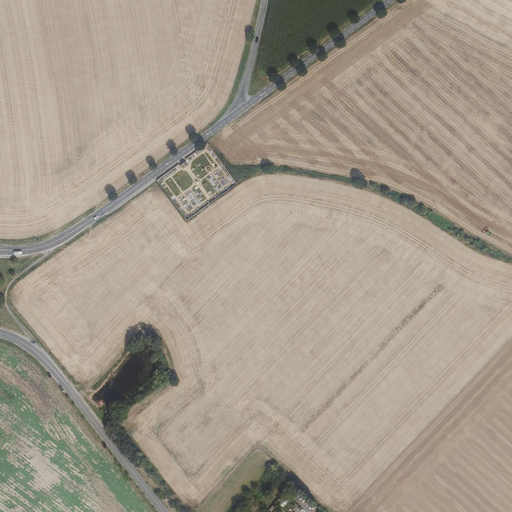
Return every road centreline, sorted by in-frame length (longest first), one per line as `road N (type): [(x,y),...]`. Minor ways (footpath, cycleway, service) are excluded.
road 1 (tertiary): [(238,111),(53,243),(0,249)]
road 2 (secondary): [(163,511),(51,366),(0,332)]
road 3 (tertiary): [(390,0),(238,111)]
road 4 (track): [(63,237),(8,289),(13,319),(41,357)]
